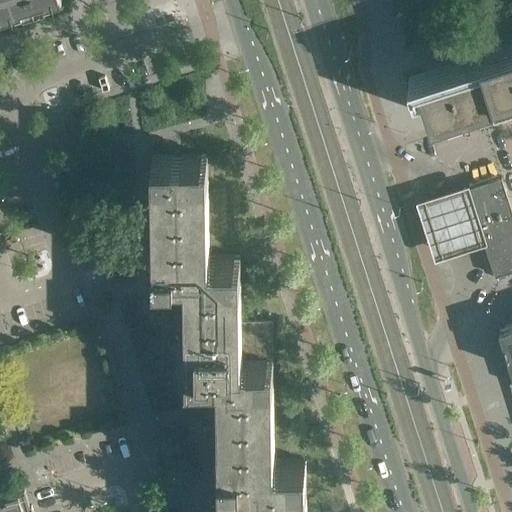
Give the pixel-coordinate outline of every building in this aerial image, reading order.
[(57,0),(0,0),(0,18),(23,11),(22,8),(44,1),(45,4),(57,0)] [(432,116),(511,90),(511,46),(419,77),(432,116)] [(241,319),(240,255),(209,256),(208,179),(202,179),(202,153),(181,154),(177,154),(172,154),(152,154),(154,245),(154,271),(180,271),(182,271),(183,271),(186,271),(187,347),(273,345),(273,318),(241,319)] [(511,270),(511,204),(503,174),(467,186),(485,242),(495,275),(511,270)] [(467,186),(418,202),(435,258),(485,242),(467,186)] [(511,323),(500,327),(505,344),(511,365),(511,323)] [(511,365),(505,344),(500,346),(511,383),(511,365)] [(306,511),(306,499),(306,459),(275,459),(273,345),(187,347),(188,411),(214,411),(219,411),(219,449),(220,475),(229,475),(239,475),(239,486),(239,511),(306,511)] [(33,511),(34,511),(30,511),(25,511),(19,491),(0,496),(0,511),(33,511)]
